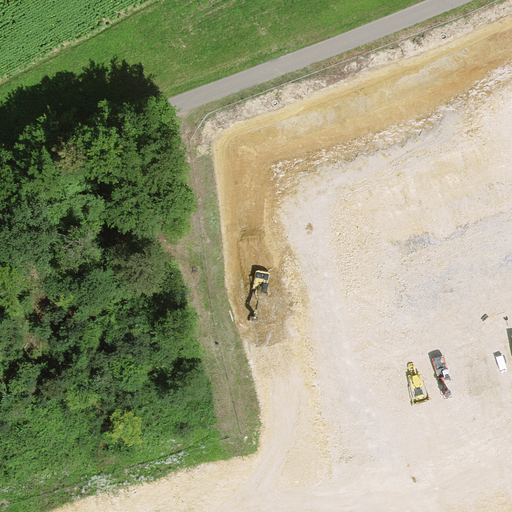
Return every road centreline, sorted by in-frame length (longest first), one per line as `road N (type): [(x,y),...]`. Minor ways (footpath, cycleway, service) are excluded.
road 1 (track): [(0,171),(457,0)]
road 2 (track): [(231,511),(421,455)]
